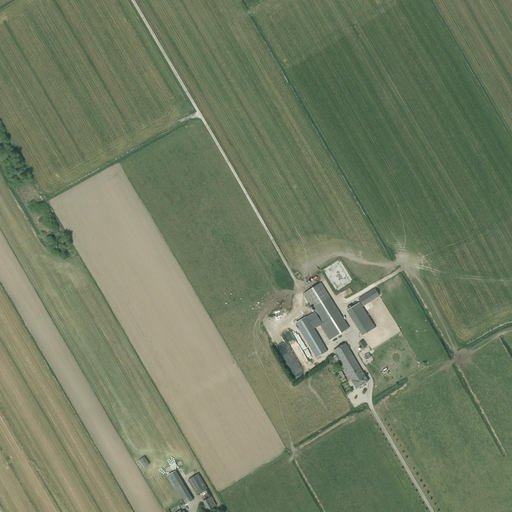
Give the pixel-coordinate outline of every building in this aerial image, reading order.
[(330,298),(320,283),(303,294),(314,311),(307,316),(305,314),(294,321),(316,358),(328,351),(314,329),(320,326),(322,329),(321,330),(328,341),(348,327),(341,316),(342,316),(330,297),(330,298)] [(362,306),(380,296),(375,288),(357,297),(362,306)] [(359,302),(346,311),(362,336),(375,328),(359,302)] [(363,373),(363,372),(346,343),(333,350),(351,380),(356,389),(368,382),(363,373)] [(144,468),(149,464),(144,456),(138,460),(144,468)] [(175,470),(166,476),(184,505),(193,500),(175,470)] [(197,495),(207,488),(198,474),(188,480),(197,495)] [(207,511),(216,506),(211,496),(202,501),(207,511)]
